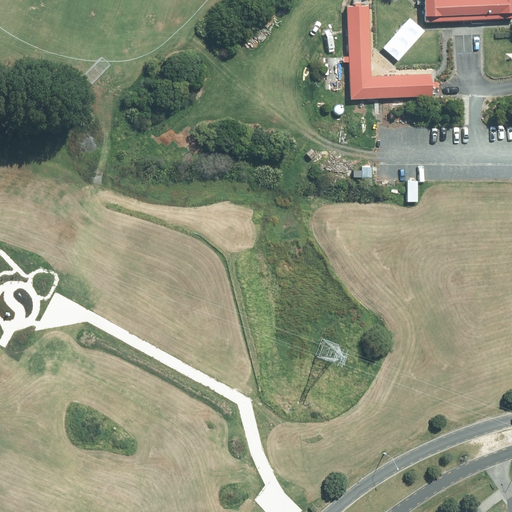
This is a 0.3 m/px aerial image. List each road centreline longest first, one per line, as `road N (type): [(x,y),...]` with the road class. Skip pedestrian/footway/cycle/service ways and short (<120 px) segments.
road 1 (unclassified): [(330,511),(420,453),(511,422)]
road 2 (unclassified): [(511,452),(397,511)]
